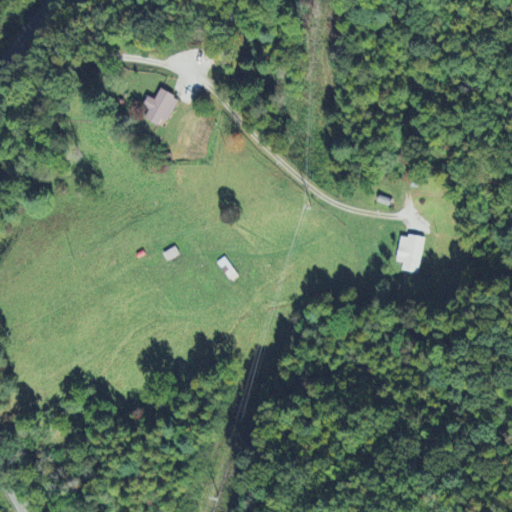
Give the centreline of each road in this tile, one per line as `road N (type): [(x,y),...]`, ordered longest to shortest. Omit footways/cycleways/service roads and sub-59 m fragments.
road 1 (primary): [(24,511),(0,474),(18,38),(52,0)]
road 2 (residential): [(0,136),(80,64),(158,61),(215,94),(295,175),(361,214)]
